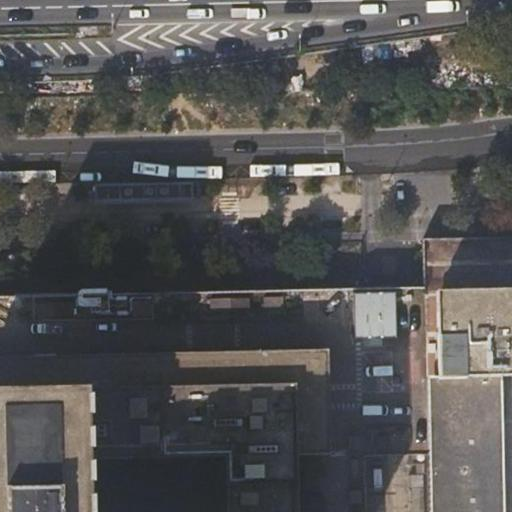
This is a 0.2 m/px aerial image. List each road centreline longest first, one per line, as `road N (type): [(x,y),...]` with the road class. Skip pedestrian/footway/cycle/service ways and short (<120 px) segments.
road 1 (trunk): [(0,71),(133,65),(318,42),(511,7)]
road 2 (residential): [(0,156),(424,146),(511,134)]
